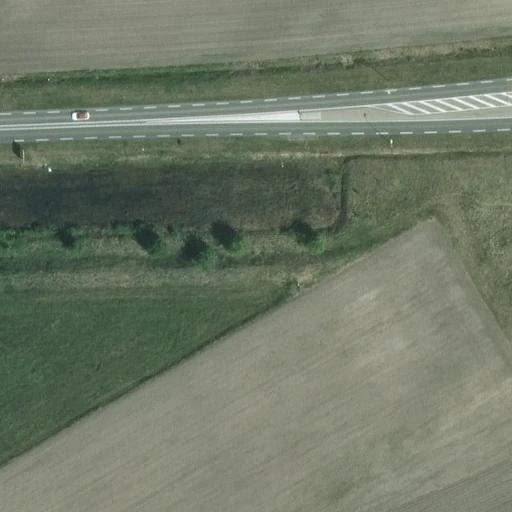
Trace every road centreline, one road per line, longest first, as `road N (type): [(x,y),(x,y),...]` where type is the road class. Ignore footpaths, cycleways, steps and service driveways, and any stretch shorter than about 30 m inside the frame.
road 1 (secondary): [(511,89),(243,119)]
road 2 (secondary): [(243,119),(377,126),(511,120)]
road 3 (secondary): [(0,128),(243,119)]
